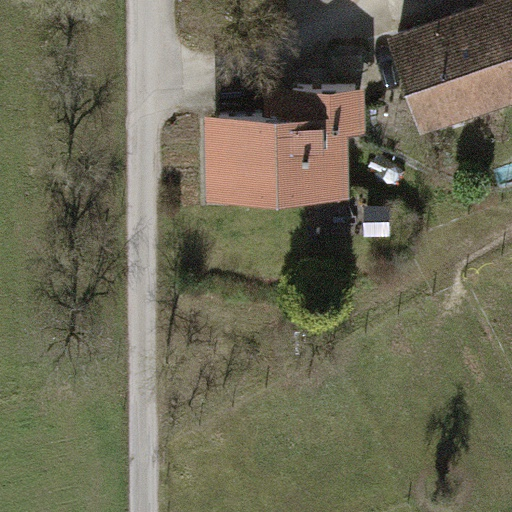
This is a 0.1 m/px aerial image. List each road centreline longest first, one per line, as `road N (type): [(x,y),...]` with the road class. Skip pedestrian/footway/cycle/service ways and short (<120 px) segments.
road 1 (unclassified): [(155,511),(151,0)]
road 2 (track): [(152,92),(299,64),(388,0)]
